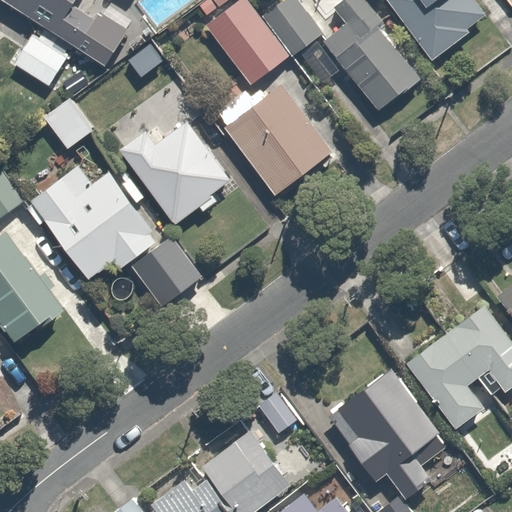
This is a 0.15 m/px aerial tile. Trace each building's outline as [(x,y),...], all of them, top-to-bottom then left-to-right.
[(1,0),(79,45),(96,15),(74,2),(75,0),(1,0)] [(248,0),(237,0),(205,22),(246,83),(286,56),(257,13),(248,0)] [(298,0),(275,0),(257,13),(286,56),(291,53),(311,82),(340,63),(325,39),(322,36),(298,0)] [(335,0),(333,2),(345,21),(322,36),(325,39),(340,63),(373,111),(422,78),(375,7),(369,0),(335,0)] [(473,0),(385,0),(432,60),(469,32),(467,28),(485,15),(473,0)] [(34,28),(15,59),(50,81),(69,51),(34,28)] [(150,43),(128,60),(140,77),(163,60),(150,43)] [(178,70),(157,88),(178,114),(200,96),(178,70)] [(279,74),(221,116),(279,196),(336,155),(279,74)] [(67,94),(43,115),(69,146),(93,126),(67,94)] [(152,123),(121,146),(174,219),(198,201),(205,211),(224,197),(218,188),(231,178),(185,116),(160,134),(152,123)] [(31,205),(26,208),(38,224),(44,220),(88,278),(114,259),(120,267),(155,241),(149,233),(152,231),(108,172),(92,184),(78,165),(28,202),(31,205)] [(0,177),(0,213),(17,201),(0,177)] [(9,228),(0,234),(0,331),(7,341),(61,305),(9,228)] [(171,237),(131,266),(161,307),(201,277),(171,237)] [(511,286),(500,296),(511,312),(511,286)] [(511,341),(485,300),(403,354),(450,426),(483,404),(468,381),(490,367),(503,387),(511,380),(511,341)] [(359,433),(349,440),(375,477),(387,469),(407,497),(437,476),(425,460),(450,442),(393,363),(338,403),(359,433)] [(279,391),(260,406),(279,429),(297,414),(279,391)] [(247,425),(201,463),(226,494),(219,499),(229,511),(252,511),(288,482),(267,457),(271,454),(247,425)] [(183,476),(151,501),(159,511),(225,511),(215,498),(221,493),(206,474),(191,486),(183,476)] [(306,491),(274,511),(351,511),(339,493),(317,507),(306,491)] [(147,511),(132,495),(113,511),(147,511)] [(401,511),(394,503),(383,511),(401,511)]
